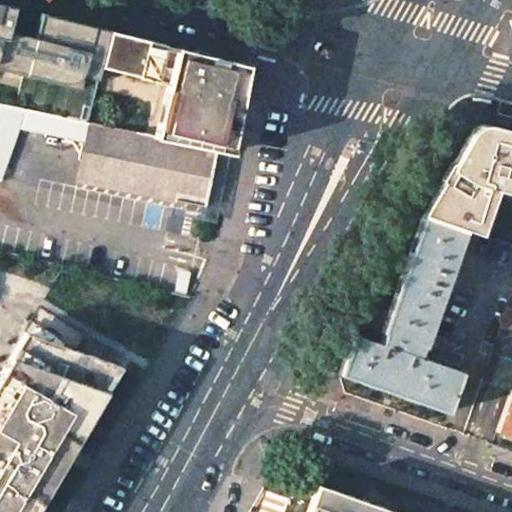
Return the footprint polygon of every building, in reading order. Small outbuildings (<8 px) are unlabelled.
[(97,79),(110,30),(50,16),(39,13),(33,36),(19,33),(7,30),(13,6),(0,2),(0,69),(78,90),(81,77),(96,81),(97,79)] [(132,36),(110,30),(97,79),(146,92),(151,76),(160,43),(132,36)] [(197,52),(160,43),(151,76),(197,88),(191,119),(142,107),(135,133),(216,151),(230,154),(247,64),(197,52)] [(0,105),(0,179),(10,150),(19,126),(86,140),(78,180),(205,206),(209,185),(216,151),(135,133),(4,106),(0,105)] [(471,131),(422,214),(466,229),(473,231),(492,174),(487,172),(497,127),(490,125),(486,124),(483,125),(478,126),(474,128),(471,131)] [(511,130),(497,127),(487,172),(492,174),(473,231),(481,234),(497,188),(511,193),(511,130)] [(466,229),(422,214),(381,331),(383,332),(379,343),(352,333),(338,373),(448,412),(462,371),(418,356),(422,346),(424,347),(444,292),(448,293),(456,270),(452,268),(466,229)] [(0,371),(0,447),(60,469),(69,453),(122,364),(25,330),(0,371)] [(511,389),(510,389),(496,431),(511,436),(511,389)] [(0,447),(0,511),(34,511),(60,469),(0,447)] [(399,511),(316,483),(311,495),(299,491),(286,497),(281,511),(399,511)]
